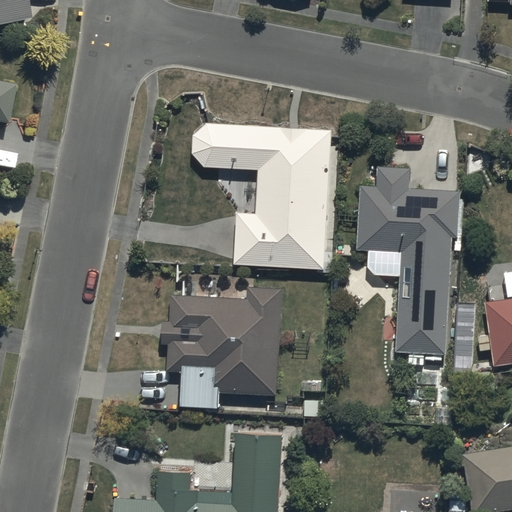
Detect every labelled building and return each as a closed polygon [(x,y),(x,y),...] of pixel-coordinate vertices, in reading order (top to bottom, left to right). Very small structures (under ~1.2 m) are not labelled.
[(0,0),(0,21),(28,16),(24,0),(0,0)] [(0,120),(6,122),(11,82),(0,79),(0,120)] [(332,130),(193,123),(193,166),(252,176),(244,263),(322,268),(332,130)] [(459,180),(364,174),(360,248),(401,254),(395,354),(448,357),(459,180)] [(277,393),(281,286),(246,285),(246,295),(170,293),(169,319),(162,319),(161,341),(167,341),(166,368),(180,369),(179,404),(220,405),(220,391),(277,393)] [(511,301),(488,304),(496,365),(511,362),(511,301)] [(511,511),(511,430),(453,446),(461,511),(511,511)] [(279,511),(282,434),(233,437),(235,489),(114,485),(115,511),(279,511)]
